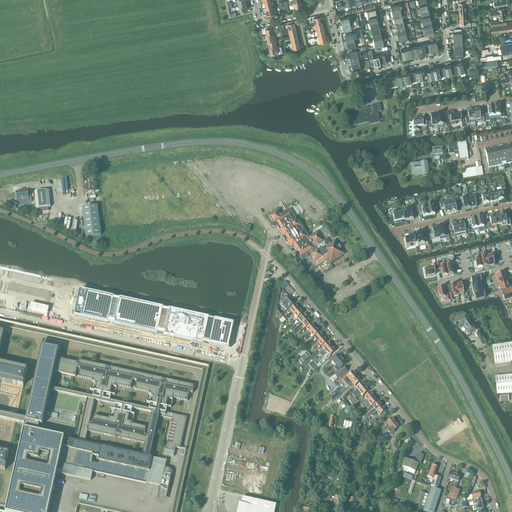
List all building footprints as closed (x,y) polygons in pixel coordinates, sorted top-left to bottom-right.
[(344,6),(342,0),(335,0),(336,0),(337,4),(338,10),(339,10),(341,10),(340,7),(344,6)] [(459,0),(460,2),(458,3),(459,13),(466,13),(465,2),(466,2),(471,2),(471,0),(459,0)] [(391,5),(392,11),(400,9),(399,4),(399,3),(390,5),(390,6),(391,5)] [(420,9),(417,10),(418,11),(428,9),(427,3),(419,5),(420,9)] [(496,16),(496,14),(498,14),(499,19),(506,18),(504,8),(489,11),(490,17),(496,16)] [(367,11),(368,17),(376,15),(375,9),(366,11),(367,11)] [(466,13),(459,13),(460,23),(461,26),(470,26),(470,23),(467,23),(466,13)] [(321,16),(313,18),(314,21),(315,24),(322,23),(321,16)] [(341,18),(342,25),(350,23),(349,16),(341,18)] [(490,24),(492,32),(501,31),(501,32),(511,30),(511,21),(505,23),(505,22),(490,24)] [(287,24),(288,31),(296,29),(294,22),(287,24)] [(322,23),(315,24),(316,31),(324,29),(322,23)] [(350,23),(342,25),(344,31),(352,29),(353,29),(352,26),(351,26),(350,23)] [(424,32),(423,33),(423,35),(434,32),(434,30),(433,30),(432,27),(424,28),(425,32),(424,32)] [(265,29),(267,36),(274,34),(272,28),(265,29)] [(288,31),(290,37),(297,35),(296,29),(288,31)] [(324,29),(316,31),(318,37),(325,35),(324,29)] [(345,35),(346,41),(354,40),(353,33),(345,35)] [(290,37),(291,43),(299,42),(297,35),(290,37)] [(319,39),(318,40),(318,44),(319,43),(327,42),(325,35),(318,37),(319,39)] [(382,38),(374,40),(375,46),(384,44),(383,42),(382,38)] [(436,42),(430,43),(432,51),(438,50),(437,46),(440,45),(439,39),(436,40),(436,41),(436,42)] [(354,40),(346,41),(348,48),(356,46),(354,40)] [(349,58),(357,56),(356,51),(357,50),(348,52),(349,52),(350,58),(349,58)] [(479,63),(480,69),(498,67),(497,61),(479,63)] [(359,62),(351,64),(353,70),(352,70),(357,69),(358,72),(361,71),(361,68),(360,68),(360,66),(362,65),(362,62),(359,62)] [(409,73),(403,74),(405,82),(406,85),(411,84),(411,86),(412,85),(411,81),(409,73)] [(392,77),(394,85),(397,84),(398,86),(400,86),(398,76),(396,76),(395,75),(393,76),(392,76),(392,77)] [(387,85),(384,85),(387,96),(390,96),(388,87),(388,86),(394,85),(392,77),(386,78),(387,85)] [(487,87),(481,88),(483,98),(489,97),(488,91),(492,91),(491,84),(487,85),(487,87)] [(349,109),(342,111),(344,118),(345,118),(346,117),(349,127),(368,123),(369,125),(380,123),(378,113),(381,112),(379,104),(372,106),(372,107),(358,110),(357,106),(349,108),(349,109)] [(495,118),(493,106),(487,107),(488,115),(485,115),(486,122),(490,121),(489,119),(495,118)] [(499,106),(493,106),(495,118),(500,118),(501,118),(504,118),(503,111),(500,112),(499,106)] [(479,110),(473,111),(475,123),(480,122),(481,123),(484,122),(483,115),(480,116),(479,110)] [(475,123),(473,111),(467,112),(468,117),(465,118),(466,125),(469,124),(469,123),(475,123)] [(431,122),(428,122),(429,129),(432,128),(432,127),(438,126),(436,114),(435,115),(435,114),(431,115),(430,115),(431,122)] [(442,114),(436,114),(438,126),(443,125),(443,127),(447,126),(446,120),(443,120),(442,114)] [(460,115),(450,116),(451,126),(456,125),(455,122),(461,121),(460,115)] [(427,126),(426,119),(413,121),(414,131),(419,130),(418,127),(427,126)] [(462,159),(468,159),(466,143),(458,144),(460,159),(462,159)] [(489,168),(511,163),(511,143),(484,150),(489,168)] [(411,164),(412,175),(428,173),(427,162),(411,164)] [(501,190),(496,191),(498,201),(504,200),(502,194),(505,193),(504,186),(500,187),(501,190)] [(28,202),(32,202),(31,192),(28,192),(27,191),(21,192),(16,192),(16,200),(17,200),(17,199),(27,198),(28,202)] [(35,192),(36,209),(38,208),(39,212),(43,212),(43,211),(44,211),(49,211),(48,207),(50,207),(49,191),(35,192)] [(488,203),(486,194),(481,195),(481,192),(477,192),(479,199),(482,198),(483,204),(488,203)] [(468,197),(471,208),(472,208),(475,208),(475,207),(476,207),(475,200),(478,199),(476,193),(473,193),(474,196),(468,197)] [(462,197),(459,198),(460,204),(463,204),(465,210),(471,208),(468,197),(468,195),(462,197)] [(454,200),(448,201),(451,213),(457,212),(455,206),(458,205),(457,199),(453,199),(454,200)] [(451,213),(448,201),(443,202),(439,203),(441,209),(444,208),(445,214),(451,213)] [(432,203),(426,205),(429,216),(435,215),(434,209),(437,208),(435,202),(432,203)] [(429,216),(426,205),(421,206),(421,205),(417,206),(419,212),(422,212),(423,218),(429,216)] [(97,206),(82,208),(86,237),(101,236),(97,206)] [(411,208),(405,209),(406,212),(407,219),(408,221),(413,220),(412,214),(415,213),(414,207),(410,207),(411,208)] [(294,247),(303,261),(309,271),(315,268),(311,262),(314,260),(318,266),(328,260),(330,263),(344,254),(335,241),(329,244),(329,243),(329,242),(327,239),(324,241),(318,231),(308,238),(305,234),(306,233),(306,232),(301,224),(299,222),(298,222),(293,215),(291,217),(291,216),(290,215),(291,214),(288,210),(285,212),(282,214),(279,216),(277,211),(268,216),(273,224),(273,225),(272,225),(272,226),(273,226),(273,227),(274,227),(275,227),(277,226),(283,236),(282,236),(286,243),(287,243),(291,249),(294,247)] [(397,211),(392,212),(393,215),(394,222),(407,219),(406,212),(398,214),(397,211)] [(504,213),(499,215),(502,226),(507,225),(507,226),(510,225),(509,219),(506,219),(504,213)] [(496,225),(494,216),(489,217),(490,223),(487,223),(489,230),(492,229),(492,226),(496,225)] [(482,217),(476,218),(479,233),(485,231),(488,230),(486,224),(483,224),(482,217)] [(479,233),(476,218),(470,220),(472,227),(469,228),(470,234),(474,233),(473,231),(478,230),(479,233)] [(463,223),(458,224),(460,236),(466,235),(469,234),(468,228),(465,229),(463,223)] [(460,236),(458,224),(452,225),(453,231),(450,232),(451,238),(455,238),(455,237),(460,236)] [(443,226),(437,227),(440,238),(440,240),(446,239),(446,241),(450,241),(448,232),(445,233),(443,226)] [(433,234),(430,234),(431,240),(440,238),(437,227),(436,227),(433,228),(432,228),(433,234)] [(422,232),(416,233),(418,243),(419,248),(425,246),(425,247),(429,246),(427,237),(423,238),(422,232)] [(414,236),(404,238),(406,245),(406,248),(411,247),(410,244),(416,243),(418,243),(416,233),(417,236),(414,236)] [(492,254),(486,256),(489,266),(490,266),(493,265),(494,265),(493,258),(496,257),(495,251),(491,251),(492,254)] [(474,255),(471,256),(472,262),(475,261),(477,269),(483,268),(480,257),(480,255),(474,256),(474,255)] [(480,257),(483,268),(483,267),(483,268),(489,266),(486,256),(480,257)] [(450,261),(445,263),(448,275),(454,274),(452,267),(455,266),(453,259),(450,260),(450,261)] [(440,263),(436,264),(437,270),(441,269),(442,277),(448,275),(445,263),(440,264),(440,263)] [(433,268),(424,270),(425,277),(435,275),(434,271),(437,270),(436,264),(432,265),(433,268)] [(498,274),(495,275),(497,281),(508,277),(506,272),(504,272),(502,273),(502,272),(498,273),(498,274)] [(497,281),(499,286),(509,282),(508,277),(497,281)] [(472,284),(470,284),(471,290),(482,287),(481,282),(472,284)] [(509,282),(499,286),(501,291),(500,291),(510,288),(511,287),(509,282)] [(452,293),(449,294),(450,300),(454,300),(453,298),(459,297),(458,295),(456,284),(450,286),(452,293)] [(482,287),(471,290),(472,295),(474,295),(484,293),(483,292),(482,287)] [(444,288),(437,289),(439,299),(446,297),(447,301),(450,300),(449,294),(445,295),(444,288)] [(510,288),(500,291),(502,296),(511,293),(510,288)] [(78,289),(72,315),(224,348),(230,323),(78,289)] [(511,293),(502,296),(504,301),(511,298),(511,293)] [(289,297),(284,301),(281,304),(285,308),(288,306),(289,308),(294,303),(293,302),(292,301),(289,297)] [(289,310),(293,314),(299,309),(295,304),(289,310)] [(299,309),(293,314),(292,315),(293,317),(295,316),(297,318),(303,313),(299,309)] [(292,332),(307,318),(304,314),(296,321),(298,323),(290,330),(292,332)] [(475,330),(465,315),(455,322),(459,328),(463,325),(469,334),(475,330)] [(311,323),(307,318),(292,332),(293,334),(303,325),(305,328),(311,323)] [(304,335),(305,337),(315,328),(312,323),(306,329),(308,331),(306,333),(304,335)] [(313,337),(319,332),(315,328),(305,337),(303,338),(305,340),(311,335),(313,337)] [(0,380),(23,386),(27,368),(0,362),(0,349),(4,332),(0,331),(0,469),(5,470),(9,452),(0,450),(0,418),(15,422),(25,424),(6,507),(5,511),(47,511),(51,497),(53,488),(55,478),(58,464),(146,484),(146,483),(152,458),(152,457),(149,457),(158,416),(172,419),(165,450),(175,452),(175,448),(180,449),(187,417),(183,416),(166,412),(167,407),(166,407),(168,399),(172,400),(173,398),(187,401),(189,393),(192,393),(194,386),(166,380),(162,379),(110,367),(110,368),(106,367),(78,360),(78,363),(57,358),(60,344),(43,341),(26,419),(16,417),(0,413),(0,380)] [(314,338),(316,340),(308,348),(309,350),(312,347),(324,337),(320,333),(314,338)] [(327,342),(324,337),(312,347),(313,349),(319,344),(321,347),(327,342)] [(319,354),(321,356),(332,347),(328,342),(322,347),(324,350),(319,354)] [(511,361),(511,343),(492,346),(495,364),(511,361)] [(332,347),(321,356),(322,357),(327,353),(329,356),(335,351),(332,347)] [(302,363),(309,357),(305,354),(298,360),(302,363)] [(339,355),(332,360),(336,366),(334,368),(337,371),(339,369),(346,363),(339,355)] [(313,360),(308,364),(314,371),(319,367),(313,360)] [(347,372),(343,367),(334,375),(337,379),(347,372)] [(347,377),(341,382),(345,386),(347,385),(357,376),(353,372),(347,377)] [(511,375),(495,377),(497,395),(511,393),(511,375)] [(361,381),(357,376),(347,385),(348,387),(352,383),(355,386),(361,381)] [(352,394),(354,397),(366,387),(362,382),(356,387),(357,390),(352,394)] [(366,387),(354,397),(356,399),(361,394),(363,396),(369,391),(366,387)] [(363,402),(365,404),(374,397),(370,392),(364,397),(366,400),(363,402)] [(338,393),(331,399),(333,402),(340,395),(338,393)] [(374,397),(365,404),(366,406),(369,404),(372,406),(378,401),(374,397)] [(371,415),(382,406),(379,402),(372,407),(374,409),(370,413),(364,418),(366,420),(371,415)] [(386,411),(382,406),(371,415),(373,417),(378,413),(380,416),(386,411)] [(380,433),(381,434),(395,423),(392,419),(386,423),(388,426),(385,428),(384,429),(380,432),(380,433)] [(395,423),(381,434),(382,436),(382,435),(383,436),(386,433),(387,433),(388,432),(391,436),(394,433),(393,431),(399,427),(395,423)] [(413,443),(409,439),(405,442),(408,447),(413,443)] [(402,466),(404,467),(403,470),(407,472),(408,469),(415,471),(418,463),(420,464),(423,456),(420,453),(417,456),(414,463),(405,459),(402,466)] [(152,458),(146,483),(150,484),(156,485),(160,486),(164,467),(165,468),(166,463),(166,461),(152,458)] [(241,481),(245,479),(239,466),(235,467),(241,481)] [(437,489),(441,478),(434,475),(437,468),(435,467),(435,466),(433,466),(432,466),(427,477),(433,479),(430,487),(431,488),(437,489)] [(165,468),(164,467),(160,486),(159,491),(167,493),(172,472),(170,469),(165,468)] [(450,480),(453,481),(455,474),(450,472),(448,479),(447,479),(446,482),(449,483),(450,480)] [(455,474),(453,481),(448,497),(446,503),(455,506),(454,507),(461,509),(463,501),(465,501),(466,498),(458,496),(460,490),(455,488),(456,484),(457,484),(458,482),(460,476),(455,474)] [(437,489),(431,488),(423,511),(425,511),(433,511),(441,491),(437,489)] [(416,504),(424,507),(428,495),(420,492),(416,504)] [(480,498),(479,492),(471,494),(472,497),(467,498),(466,501),(480,498)] [(239,504),(236,511),(274,511),(276,505),(274,505),(244,498),(242,497),(242,498),(242,501),(241,504),(239,504)] [(391,508),(407,511),(409,511),(410,506),(398,503),(398,501),(392,500),(391,508)]
